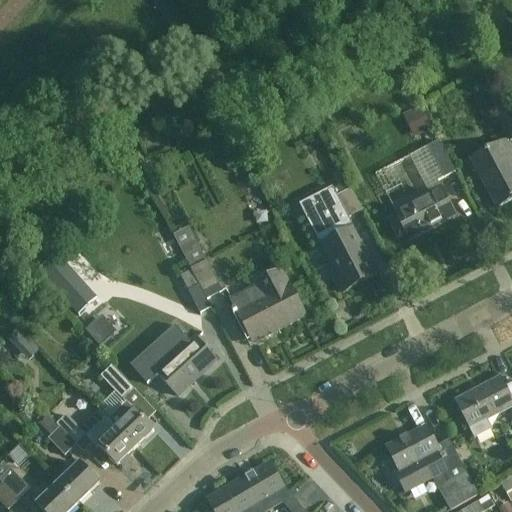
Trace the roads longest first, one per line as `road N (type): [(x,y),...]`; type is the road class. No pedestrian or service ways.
road 1 (residential): [(284,424),(511,300)]
road 2 (residential): [(150,511),(211,454),(284,424)]
road 3 (residential): [(284,424),(366,511)]
